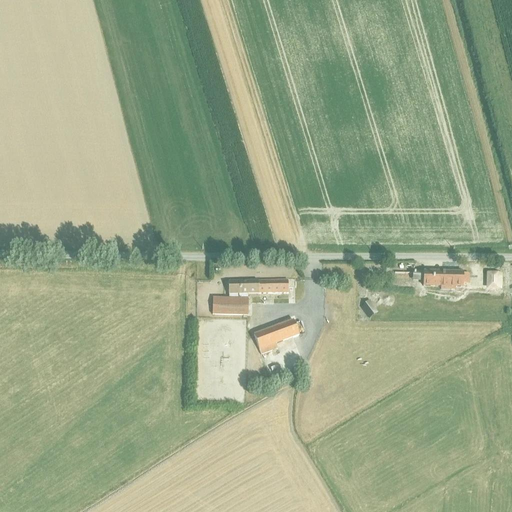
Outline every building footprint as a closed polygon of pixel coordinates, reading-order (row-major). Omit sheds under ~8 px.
[(423,281),(423,272),(413,272),(413,281),(423,281)] [(464,273),(423,272),(423,281),(423,287),(441,287),(441,290),(455,290),(455,287),(463,287),(463,285),(468,285),(469,274),(464,274),(464,273)] [(295,287),(295,281),(228,282),(229,295),(288,294),(288,287),(295,287)] [(248,299),(213,298),(212,316),(248,317),(248,299)] [(293,320),(254,335),(261,355),(277,349),(276,345),(299,336),(293,320)]
